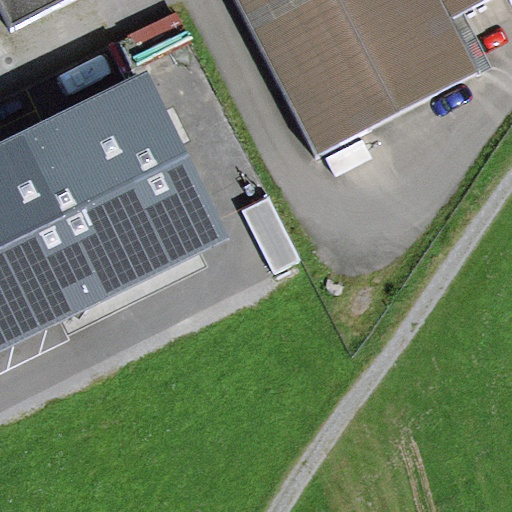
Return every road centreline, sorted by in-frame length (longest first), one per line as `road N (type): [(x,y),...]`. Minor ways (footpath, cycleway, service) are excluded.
road 1 (unknown): [(218,0),(278,117),(303,148),(341,157),(395,140),(439,112),(511,34)]
road 2 (unknown): [(511,176),(278,511)]
